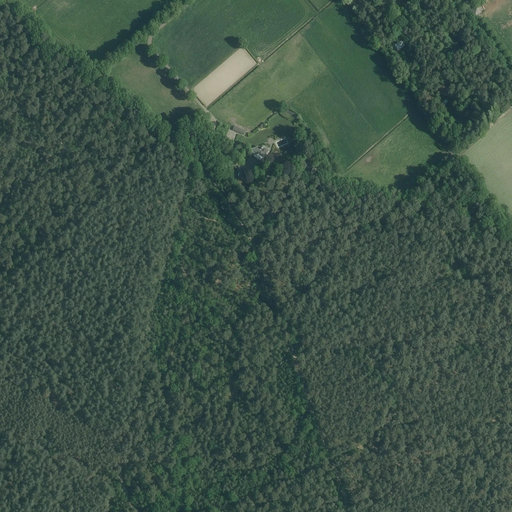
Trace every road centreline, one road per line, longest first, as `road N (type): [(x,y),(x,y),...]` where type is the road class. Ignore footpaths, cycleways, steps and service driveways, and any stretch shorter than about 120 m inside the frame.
road 1 (track): [(0,304),(68,247),(74,230),(55,126),(0,84)]
road 2 (track): [(510,411),(446,313),(454,289),(404,228),(400,202)]
road 3 (track): [(511,410),(368,511)]
road 4 (track): [(438,277),(294,360)]
road 5 (track): [(121,95),(0,203)]
road 6 (unclassified): [(202,108),(148,42),(190,0)]
